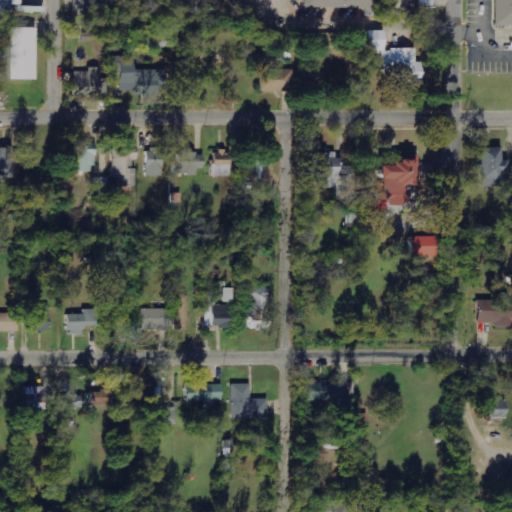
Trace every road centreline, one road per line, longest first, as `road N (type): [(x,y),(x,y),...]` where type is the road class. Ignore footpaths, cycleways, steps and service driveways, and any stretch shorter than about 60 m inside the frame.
road 1 (residential): [(0,118),(511,120)]
road 2 (residential): [(511,355),(0,356)]
road 3 (residential): [(281,511),(287,121)]
road 4 (residential): [(450,356),(452,0)]
